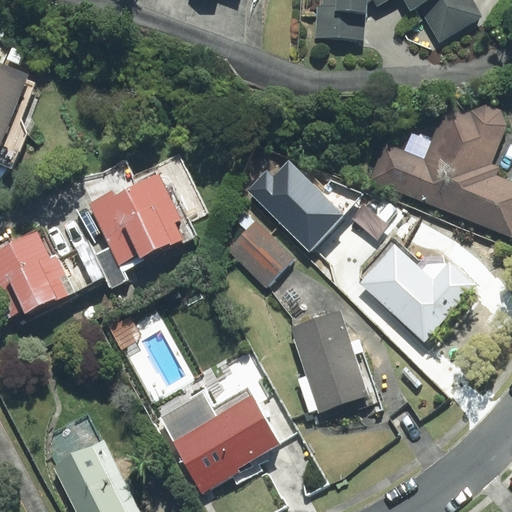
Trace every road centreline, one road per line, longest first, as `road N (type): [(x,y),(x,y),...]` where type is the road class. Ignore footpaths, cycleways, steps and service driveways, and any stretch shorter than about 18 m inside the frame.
road 1 (unknown): [(511,39),(311,58),(164,0)]
road 2 (residential): [(511,433),(394,511)]
